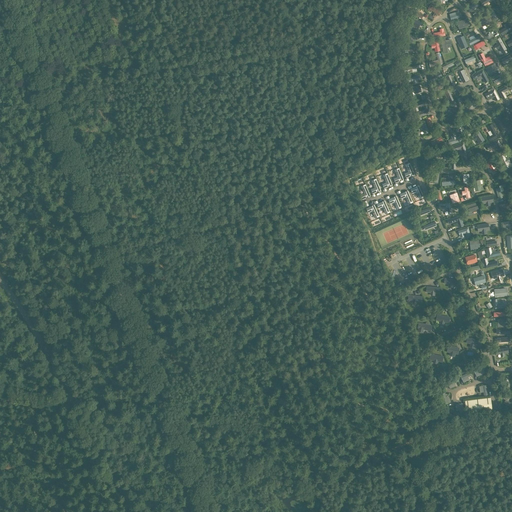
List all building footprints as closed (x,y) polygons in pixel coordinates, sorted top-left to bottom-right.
[(432,2),(428,8),(440,15),(444,9),(432,2)] [(422,19),(423,14),(413,10),(411,15),(422,19)] [(490,13),(495,21),(499,18),(494,11),(490,13)] [(483,26),(491,23),(488,16),(481,18),(483,26)] [(418,28),(421,22),(410,17),(407,23),(418,28)] [(457,22),(460,29),(470,25),(467,18),(457,22)] [(511,43),(507,34),(511,32),(509,27),(501,30),(507,45),(511,43)] [(440,31),(434,32),(434,37),(446,36),(445,28),(439,28),(440,31)] [(457,38),(462,49),(468,46),(464,35),(457,38)] [(506,50),(499,38),(494,41),(496,45),(494,46),(496,50),(499,48),(501,53),(506,50)] [(442,42),(444,55),(448,54),(447,46),(452,45),(451,40),(442,42)] [(475,49),(486,45),(484,41),(474,45),(475,49)] [(432,43),(432,48),(435,48),(435,51),(441,51),(440,42),(432,43)] [(485,66),(495,61),(492,55),(486,57),(483,52),(479,54),(485,66)] [(438,60),(429,62),(430,68),(443,65),(441,53),(436,54),(438,60)] [(475,55),(465,60),(466,64),(476,59),(475,55)] [(486,67),(488,74),(498,69),(496,63),(486,67)] [(419,71),(417,65),(409,67),(411,74),(419,71)] [(459,71),(464,82),(469,80),(464,69),(459,71)] [(431,81),(443,76),(441,71),(429,76),(431,81)] [(501,72),(492,79),(495,84),(505,78),(501,72)] [(421,80),(420,75),(407,78),(408,83),(413,82),(413,84),(417,84),(417,81),(421,80)] [(409,95),(421,92),(420,85),(407,88),(409,95)] [(508,91),(506,87),(498,91),(503,100),(507,98),(504,93),(508,91)] [(494,89),(485,94),(487,98),(492,96),(495,102),(499,100),(494,89)] [(472,99),(470,94),(459,99),(461,104),(472,99)] [(470,110),(476,107),(473,100),(461,105),(465,113),(467,111),(467,112),(471,111),(470,110)] [(428,106),(423,107),(424,110),(420,111),(421,116),(429,114),(428,106)] [(511,128),(511,127),(510,122),(506,123),(502,115),(495,118),(502,133),(511,128)] [(419,130),(423,129),(425,133),(429,132),(426,121),(417,124),(419,130)] [(499,137),(492,124),(488,127),(492,135),(488,137),(490,141),(499,137)] [(479,143),(484,140),(478,131),(473,134),(475,136),(472,138),(474,141),(477,139),(479,143)] [(451,135),(452,138),(449,139),(450,144),(462,141),(461,135),(456,136),(456,134),(451,135)] [(441,136),(431,142),(433,146),(444,140),(441,136)] [(490,153),(503,147),(499,139),(486,145),(490,153)] [(488,164),(490,167),(493,172),(497,170),(494,165),(490,158),(481,163),(482,167),(488,164)] [(407,178),(415,174),(410,163),(406,164),(409,172),(405,173),(407,178)] [(396,183),(404,180),(399,168),(395,170),(398,177),(394,178),(396,183)] [(384,188),(393,185),(388,173),(383,175),(386,182),(382,184),(384,188)] [(373,194),(381,190),(376,178),(372,180),(375,188),(371,189),(373,194)] [(363,199),(371,196),(366,184),(361,186),(364,193),(361,195),(363,199)] [(502,184),(499,185),(500,187),(496,188),(499,198),(503,197),(501,192),(504,191),(502,184)] [(424,197),(419,185),(411,189),(413,193),(417,192),(420,199),(424,197)] [(466,198),(471,198),(469,186),(464,187),(464,191),(462,191),(462,195),(465,195),(466,198)] [(413,202),(408,190),(400,194),(402,199),(406,197),(409,204),(413,202)] [(460,202),(457,193),(449,195),(452,204),(460,202)] [(402,207),(397,196),(389,199),(391,204),(394,202),(397,209),(402,207)] [(493,203),(492,196),(481,198),(482,204),(485,204),(486,206),(490,206),(490,203),(493,203)] [(390,212),(385,200),(377,204),(379,208),(383,207),(386,214),(390,212)] [(472,211),(479,209),(477,202),(469,204),(472,211)] [(451,203),(438,203),(439,207),(447,207),(448,214),(452,214),(451,203)] [(380,216),(375,205),(366,208),(368,213),(372,211),(375,218),(380,216)] [(420,209),(422,215),(431,212),(430,206),(420,209)] [(447,218),(448,224),(458,222),(459,227),(464,226),(461,215),(447,218)] [(511,228),(511,220),(502,221),(504,230),(511,228)] [(436,221),(424,225),(426,230),(438,225),(436,221)] [(399,236),(408,232),(404,224),(395,228),(399,236)] [(489,230),(488,224),(477,225),(478,230),(481,230),(482,233),(486,232),(486,231),(489,230)] [(458,230),(462,240),(472,237),(468,227),(458,230)] [(479,239),(470,240),(471,249),(480,248),(479,239)] [(443,253),(446,243),(441,242),(438,251),(443,253)] [(427,256),(432,258),(435,248),(430,247),(427,256)] [(501,255),(500,250),(496,251),(496,248),(492,249),(491,247),(486,248),(489,258),(501,255)] [(468,265),(478,261),(476,253),(465,257),(468,265)] [(485,268),(499,265),(498,259),(489,262),(487,257),(483,259),(485,268)] [(497,279),(498,283),(509,281),(506,267),(496,269),(496,274),(503,273),(504,278),(497,279)] [(475,284),(487,282),(485,275),(474,277),(475,284)] [(457,285),(458,280),(444,278),(444,283),(448,284),(448,287),(452,287),(453,285),(457,285)] [(440,293),(441,287),(427,286),(426,292),(431,292),(431,295),(435,296),(435,293),(440,293)] [(495,296),(508,296),(508,288),(495,288),(495,296)] [(423,296),(409,295),(408,300),(413,301),(413,303),(417,304),(417,301),(422,302),(423,296)] [(507,299),(494,299),(494,308),(507,308),(507,299)] [(450,323),(451,317),(437,314),(436,320),(441,321),(440,324),(445,325),(445,322),(450,323)] [(506,327),(506,319),(498,319),(498,327),(506,327)] [(426,324),(419,322),(418,328),(419,328),(418,332),(423,333),(424,330),(431,331),(432,325),(429,325),(430,323),(426,322),(426,324)] [(480,340),(467,337),(466,343),(470,344),(469,347),(475,348),(475,345),(479,345),(480,340)] [(459,354),(460,348),(449,345),(447,352),(450,353),(450,356),(455,357),(456,354),(459,354)] [(497,355),(501,354),(501,357),(506,356),(505,353),(509,352),(508,347),(496,349),(497,355)] [(444,356),(431,354),(430,360),(434,361),(434,363),(438,364),(438,362),(443,362),(444,356)] [(467,410),(493,407),(491,397),(466,400),(467,410)] [(511,399),(511,402),(505,400),(503,403),(511,407),(511,399)]
